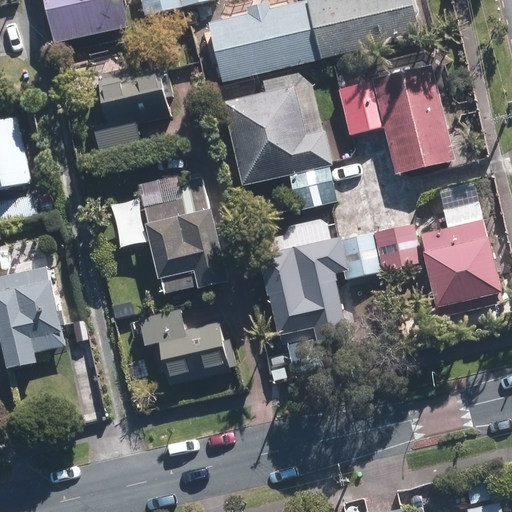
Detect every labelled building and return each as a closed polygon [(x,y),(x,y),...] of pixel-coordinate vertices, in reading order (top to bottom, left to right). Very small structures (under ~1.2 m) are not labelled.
[(128,23),(122,0),(43,0),(53,41),(128,23)] [(139,0),(143,14),(180,5),(178,0),(139,0)] [(417,35),(408,0),(298,0),(267,7),(265,0),(243,5),(244,12),(206,21),(219,81),(417,35)] [(454,156),(431,60),(370,75),(371,77),(338,85),(349,130),(382,123),(394,170),(454,156)] [(159,69),(158,66),(98,81),(108,124),(92,128),(98,154),(140,144),(135,122),(170,114),(165,97),(173,95),(167,68),(159,69)] [(304,130),(293,82),(222,97),(241,182),(289,171),(297,208),(336,199),(328,162),(333,161),(325,125),(304,130)] [(0,185),(33,179),(18,114),(0,118),(0,185)] [(146,218),(158,274),(165,272),(169,291),(199,284),(228,277),(211,203),(209,204),(202,174),(189,177),(190,181),(180,183),(182,192),(144,201),(148,218),(146,218)] [(0,199),(0,220),(0,221),(42,212),(37,191),(0,199)] [(484,233),(476,198),(441,206),(445,223),(418,229),(422,248),(420,248),(413,219),(373,229),(382,268),(422,258),(432,303),(499,288),(487,233),(484,233)] [(56,212),(44,214),(47,228),(59,225),(56,212)] [(346,333),(334,270),(344,268),(346,274),(379,268),(371,230),(340,237),(340,234),(257,251),(266,294),(269,294),(276,331),(310,324),(313,340),(346,333)] [(48,277),(46,265),(0,275),(0,333),(7,365),(36,359),(31,335),(61,328),(50,277),(48,277)] [(185,329),(180,306),(138,316),(144,342),(160,338),(169,382),(230,369),(229,366),(237,364),(231,338),(223,339),(219,321),(185,329)] [(498,495),(493,475),(471,480),(476,501),(498,495)] [(502,511),(500,500),(469,507),(469,511),(502,511)]
